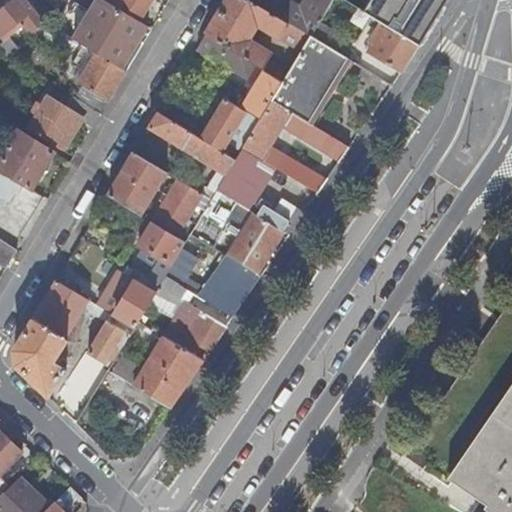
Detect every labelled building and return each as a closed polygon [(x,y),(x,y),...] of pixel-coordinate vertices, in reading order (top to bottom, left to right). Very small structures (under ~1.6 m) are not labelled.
[(0,38),(27,15),(38,29),(44,22),(25,0),(15,0),(0,13),(0,38)] [(122,70),(148,27),(139,22),(107,2),(103,0),(98,0),(91,12),(76,4),(59,32),(91,51),(122,70)] [(139,22),(148,6),(138,0),(108,0),(107,2),(139,22)] [(311,37),(264,9),(249,0),(228,0),(207,35),(256,66),(265,71),(284,82),(289,74),(267,61),(271,55),(249,42),(259,25),(302,52),(311,37)] [(320,23),(334,0),(306,0),(301,8),(287,0),(269,0),(264,9),(311,37),(312,38),(320,23)] [(372,0),(366,11),(420,46),(445,7),(447,0),(372,0)] [(420,46),(386,25),(381,22),(377,29),(382,32),(369,52),(402,72),(420,46)] [(342,37),(320,23),(312,38),(333,51),(342,37)] [(256,66),(207,35),(198,50),(248,80),(256,66)] [(333,51),(312,38),(311,37),(302,52),(289,74),(284,82),(272,102),(310,125),(330,92),(349,61),(333,51)] [(108,103),(126,72),(122,70),(91,51),(87,56),(92,59),(83,73),(77,84),(82,87),(108,103)] [(79,70),(83,73),(92,59),(87,56),(79,70)] [(191,62),(183,74),(206,88),(213,76),(191,62)] [(284,82),(265,71),(242,110),(247,113),(261,121),(272,102),(284,82)] [(101,115),(108,103),(82,87),(75,99),(101,115)] [(28,129),(64,151),(80,124),(84,119),(64,106),(48,96),(28,129)] [(75,99),(70,96),(64,106),(84,119),(80,124),(91,131),(101,115),(75,99)] [(226,100),(202,140),(223,152),(239,126),(247,113),(242,110),(226,100)] [(341,161),(349,149),(310,125),(272,102),(261,121),(253,134),(248,142),(245,147),(244,148),(318,195),(327,182),(270,148),(283,125),(341,161)] [(261,121),(247,113),(239,126),(253,134),(261,121)] [(160,114),(151,129),(227,176),(237,160),(223,152),(202,140),(160,114)] [(0,170),(19,182),(32,191),(55,153),(18,130),(0,158),(0,170)] [(135,153),(110,196),(142,215),(168,173),(135,153)] [(0,170),(0,200),(6,204),(19,182),(0,170)] [(182,174),(179,180),(203,194),(206,189),(182,174)] [(179,180),(153,222),(178,237),(204,194),(203,194),(179,180)] [(0,227),(19,239),(44,198),(32,191),(19,182),(6,204),(0,200),(0,227)] [(229,198),(218,191),(212,200),(202,217),(210,223),(216,214),(218,215),(229,198)] [(285,233),(254,214),(228,256),(258,274),(285,233)] [(145,248),(131,268),(161,285),(166,276),(187,243),(178,237),(153,222),(140,244),(145,248)] [(0,264),(0,271),(4,274),(18,252),(0,241),(0,264)] [(228,256),(227,256),(200,297),(233,317),(262,277),(258,274),(228,256)] [(116,316),(115,316),(135,328),(139,320),(151,302),(157,291),(161,285),(131,268),(129,266),(124,274),(120,271),(99,306),(116,316)] [(190,291),(166,276),(161,285),(157,291),(181,306),(190,291)] [(89,301),(58,281),(16,351),(16,365),(48,396),(66,367),(59,363),(64,354),(60,352),(68,340),(72,343),(81,329),(75,325),(83,310),(87,313),(90,309),(86,307),(89,301)] [(157,291),(151,302),(173,316),(176,311),(181,314),(184,309),(181,306),(157,291)] [(184,309),(181,314),(167,336),(168,337),(205,359),(227,326),(188,303),(184,309)] [(105,364),(125,331),(109,321),(89,353),(105,364)] [(119,354),(109,371),(123,379),(153,329),(141,321),(120,355),(119,354)] [(135,387),(171,408),(179,396),(145,375),(168,337),(167,336),(166,336),(135,387)] [(145,375),(179,396),(186,385),(205,359),(168,337),(145,375)] [(511,511),(511,386),(448,478),(487,505),(484,509),(489,511),(511,511)] [(2,475),(25,451),(13,441),(7,435),(12,430),(6,425),(0,430),(0,496),(4,493),(12,484),(2,475)] [(18,437),(12,430),(7,435),(13,441),(18,437)] [(4,493),(0,496),(0,509),(2,511),(38,511),(47,503),(20,478),(5,494),(4,493)] [(60,499),(47,511),(66,511),(61,507),(65,503),(60,499)]
